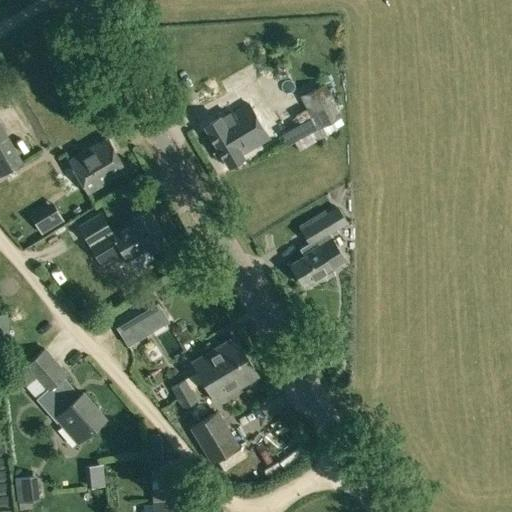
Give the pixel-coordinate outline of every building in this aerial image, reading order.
[(299,95),(316,129),(342,115),(326,82),(299,95)] [(244,153),(266,140),(245,106),(224,118),(222,115),(204,125),(228,166),(245,155),(244,153)] [(0,175),(20,165),(0,129),(0,175)] [(126,171),(107,138),(69,160),(88,193),(126,171)] [(304,285),(331,268),(326,260),(339,252),(328,235),(347,223),(336,205),(299,228),(308,243),(299,249),(303,256),(290,264),(304,285)] [(100,212),(79,224),(101,263),(122,251),(129,263),(150,251),(150,252),(169,241),(150,209),(132,219),(132,220),(111,232),(100,212)] [(152,293),(111,318),(119,330),(127,344),(147,333),(138,319),(159,306),(152,293)] [(21,349),(42,344),(37,324),(16,329),(21,349)] [(192,362),(205,384),(246,358),(234,337),(192,362)] [(65,414),(84,436),(104,419),(82,393),(79,396),(62,377),(66,374),(44,349),(24,365),(46,391),(37,399),(57,421),(65,414)] [(257,376),(246,358),(205,384),(215,401),(257,376)] [(154,373),(141,377),(147,395),(160,391),(154,373)] [(177,397),(191,389),(185,380),(171,388),(177,397)] [(196,399),(191,389),(177,397),(183,407),(196,399)] [(216,411),(191,426),(211,461),(237,446),(216,411)] [(148,435),(152,497),(152,502),(153,502),(153,511),(195,511),(195,498),(191,498),(178,499),(178,495),(178,493),(180,490),(178,460),(162,461),(160,438),(158,435),(148,435)] [(254,457),(233,471),(239,480),(260,465),(254,457)] [(284,458),(264,466),(272,485),(292,477),(284,458)] [(39,499),(36,475),(15,478),(18,502),(30,500),(39,499)] [(30,500),(18,502),(19,509),(31,508),(30,500)]
